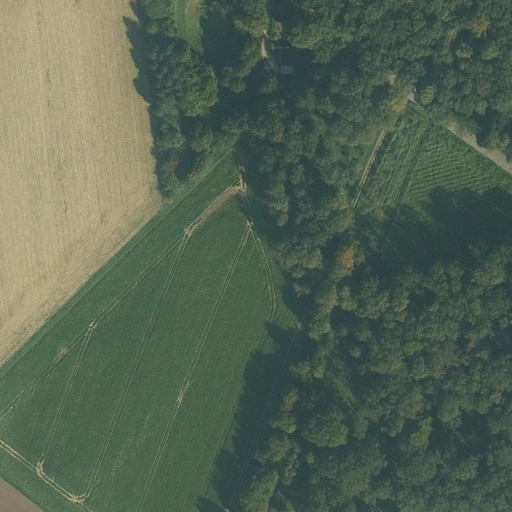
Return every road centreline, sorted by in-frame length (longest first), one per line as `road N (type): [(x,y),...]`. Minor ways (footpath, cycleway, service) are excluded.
road 1 (track): [(230,511),(317,286),(409,90)]
road 2 (track): [(0,372),(249,127)]
road 3 (track): [(312,384),(432,107)]
road 4 (track): [(300,327),(312,384),(266,511)]
road 5 (tertiary): [(296,0),(409,90)]
road 6 (tertiary): [(409,90),(511,164)]
